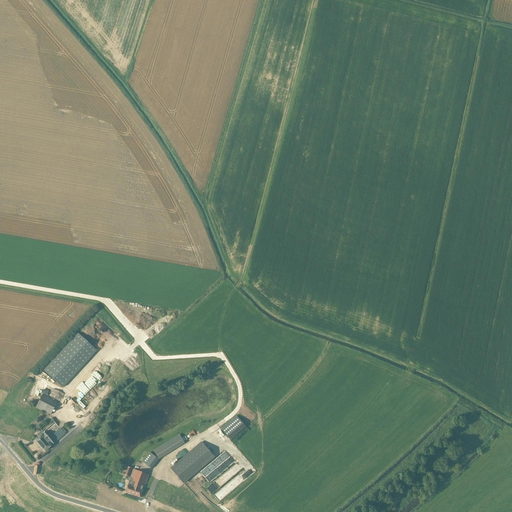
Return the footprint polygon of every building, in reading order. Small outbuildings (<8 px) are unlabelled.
[(44,370),(62,387),(96,351),(78,334),(44,370)] [(131,370),(124,376),(126,378),(133,372),(131,370)] [(42,394),(35,408),(50,415),(57,402),(42,394)] [(237,416),(221,429),(230,440),(246,427),(237,416)] [(49,439),(53,444),(65,434),(61,429),(49,439)] [(43,432),(34,439),(44,451),(53,444),(43,432)] [(161,458),(187,443),(181,434),(155,449),(161,458)] [(171,469),(184,484),(215,458),(202,442),(171,469)] [(227,450),(201,471),(210,483),(211,482),(216,488),(241,467),(227,450)] [(143,462),(147,465),(154,456),(150,452),(143,462)] [(131,486),(128,485),(125,492),(140,498),(143,491),(149,475),(134,469),(130,478),(134,479),(131,486)]
